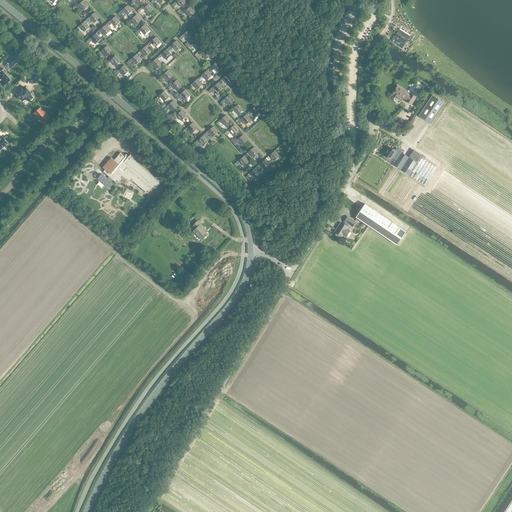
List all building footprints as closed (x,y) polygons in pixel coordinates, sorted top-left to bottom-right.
[(75,10),(80,6),(84,10),(89,5),(84,0),(83,0),(74,9),(75,10)] [(142,9),(139,13),(140,14),(145,10),(148,14),(154,9),(149,4),(143,9),(142,9)] [(122,14),(124,12),(127,15),(133,10),(128,5),(118,14),(122,18),(124,16),(122,14)] [(190,16),(195,12),(190,6),(185,11),(190,16)] [(87,22),(91,18),(94,22),(100,18),(95,12),(89,17),(85,21),(87,22)] [(136,25),(141,20),(136,15),(131,20),(136,25)] [(116,16),(110,21),(106,24),(107,26),(112,22),(115,26),(120,21),(116,16)] [(198,26),(204,21),(199,16),(193,21),(198,26)] [(90,26),(87,22),(85,21),(79,26),(84,31),(90,26)] [(98,35),(102,31),(105,35),(111,30),(106,24),(96,33),(98,35)] [(139,29),(135,33),(137,34),(141,31),(144,35),(150,30),(145,24),(142,27),(139,29)] [(399,29),(391,41),(402,48),(410,36),(412,32),(402,25),(399,29)] [(181,40),(185,36),(188,40),(194,35),(189,29),(179,38),(181,40)] [(96,33),(91,38),(86,42),(88,44),(92,40),(95,43),(101,39),(96,33)] [(6,35),(2,38),(11,48),(14,45),(6,35)] [(155,47),(161,42),(156,37),(150,41),(155,47)] [(192,44),(189,46),(190,48),(193,45),(197,50),(202,45),(197,39),(192,44)] [(176,51),(181,46),(176,40),(167,49),(168,51),(172,47),(176,51)] [(412,53),(415,48),(409,44),(406,49),(412,53)] [(106,56),(112,51),(107,45),(101,50),(106,56)] [(145,56),(151,51),(146,45),(141,50),(145,56)] [(172,54),(168,51),(167,49),(161,54),(166,59),(172,54)] [(200,57),(202,55),(205,59),(211,54),(206,49),(199,55),(199,54),(197,52),(194,55),(199,60),(201,58),(200,57)] [(17,54),(9,61),(13,65),(21,58),(17,54)] [(131,59),(126,63),(128,64),(132,61),(136,64),(141,59),(136,54),(131,59)] [(110,60),(105,64),(107,66),(111,62),(115,65),(120,60),(115,55),(110,60)] [(162,63),(158,59),(157,57),(152,62),(157,68),(162,63)] [(217,61),(211,66),(207,69),(210,72),(214,68),(216,71),(222,66),(217,61)] [(116,76),(120,72),(123,75),(129,70),(124,65),(114,74),(116,76)] [(2,70),(0,71),(0,83),(2,86),(10,80),(4,73),(6,71),(4,69),(2,70)] [(212,75),(210,72),(207,69),(202,74),(207,80),(212,75)] [(167,80),(173,75),(168,70),(162,75),(167,80)] [(40,75),(37,71),(29,78),(34,83),(40,78),(39,77),(40,75)] [(227,84),(233,79),(228,73),(222,78),(227,84)] [(197,89),(203,84),(198,78),(192,83),(197,89)] [(182,85),(177,79),(171,84),(176,90),(182,85)] [(210,93),(214,89),(218,92),(223,87),(218,82),(209,90),(210,93)] [(392,94),(402,101),(403,99),(411,105),(417,97),(410,92),(410,93),(398,85),(392,94)] [(17,94),(16,95),(18,97),(19,96),(23,101),(26,98),(29,101),(33,97),(30,94),(31,93),(26,88),(23,90),(22,89),(21,90),(20,92),(19,91),(17,94)] [(177,100),(182,96),(185,100),(190,95),(185,89),(176,98),(177,100)] [(164,101),(169,96),(165,90),(159,95),(164,101)] [(60,91),(58,94),(66,101),(68,99),(60,91)] [(229,105),(234,100),(229,94),(221,102),(222,104),(225,101),(229,105)] [(432,95),(430,98),(418,115),(431,124),(445,103),(432,95)] [(173,100),(168,105),(164,109),(165,111),(169,107),(172,110),(178,106),(173,100)] [(237,114),(243,109),(238,104),(232,109),(237,114)] [(256,105),(251,110),(247,113),(249,115),(251,113),(252,114),(252,113),(252,112),(256,115),(261,110),(256,105)] [(40,108),(34,113),(43,123),(49,118),(40,108)] [(177,118),(178,117),(181,120),(187,115),(182,110),(172,119),(174,121),(175,119),(176,120),(177,118)] [(245,125),(246,124),(251,119),(247,114),(240,120),(238,118),(236,120),(237,121),(236,121),(237,122),(238,124),(241,122),(243,122),(245,125)] [(225,125),(231,120),(226,115),(220,120),(225,125)] [(192,133),(198,128),(193,122),(187,127),(192,133)] [(226,135),(230,131),(233,135),(239,130),(234,124),(224,133),(226,135)] [(213,126),(208,131),(204,134),(208,139),(210,138),(208,136),(207,135),(208,134),(209,135),(212,137),(218,131),(213,126)] [(233,138),(231,140),(231,141),(233,143),(243,134),(241,132),(233,139),(233,138)] [(202,146),(203,145),(206,143),(207,144),(209,141),(204,134),(194,143),(196,145),(199,143),(200,143),(202,146)] [(243,134),(233,143),(235,145),(239,141),(242,145),(248,140),(243,134)] [(2,136),(0,137),(0,149),(7,143),(9,144),(11,142),(6,136),(3,138),(2,136)] [(286,150),(292,145),(287,139),(281,144),(286,150)] [(253,157),(259,152),(254,146),(248,151),(253,157)] [(385,152),(384,155),(391,160),(392,158),(395,160),(393,164),(409,175),(425,185),(438,165),(422,155),(417,152),(414,150),(409,157),(402,152),(403,151),(398,148),(397,150),(395,148),(394,150),(389,147),(385,152)] [(275,150),(272,152),(269,155),(274,161),(280,156),(275,150)] [(103,171),(116,182),(117,183),(119,181),(124,177),(130,180),(132,182),(133,180),(148,193),(152,187),(155,189),(162,181),(157,177),(156,178),(130,156),(131,154),(131,153),(127,158),(120,152),(114,160),(111,157),(103,167),(105,169),(103,171)] [(236,166),(241,162),(243,165),(249,161),(244,155),(234,164),(236,166)] [(264,169),(270,164),(265,159),(259,164),(264,169)] [(255,178),(260,173),(255,167),(250,172),(255,178)] [(355,217),(397,245),(406,232),(364,204),(355,217)] [(335,232),(336,233),(336,234),(336,235),(336,236),(337,237),(338,237),(339,237),(340,236),(342,237),(343,236),(346,238),(350,230),(347,229),(349,225),(352,227),(356,222),(347,217),(344,222),(345,222),(344,224),(341,222),(335,232)] [(192,229),(194,230),(202,239),(208,234),(205,231),(206,229),(198,221),(193,226),(194,227),(192,229)] [(208,258),(206,256),(200,262),(202,264),(208,258)] [(511,511),(511,499),(503,511),(511,511)]
